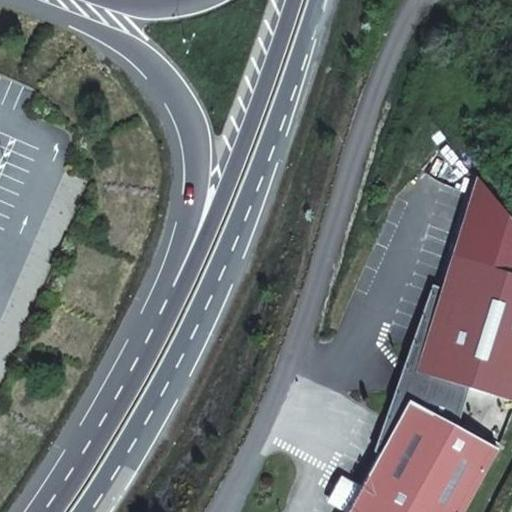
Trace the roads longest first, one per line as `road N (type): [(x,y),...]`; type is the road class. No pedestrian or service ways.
road 1 (unclassified): [(236,511),(339,241),(366,115),(413,0)]
road 2 (trunk): [(21,0),(150,59),(189,113),(196,187),(129,355),(122,408)]
road 3 (trunk): [(296,0),(213,219),(122,408)]
road 4 (trunk): [(80,511),(175,356),(275,123)]
road 5 (trunk): [(100,511),(215,311),(257,207),(275,123)]
road 6 (trunk): [(275,123),(319,0)]
road 7 (trunk): [(122,408),(53,511)]
